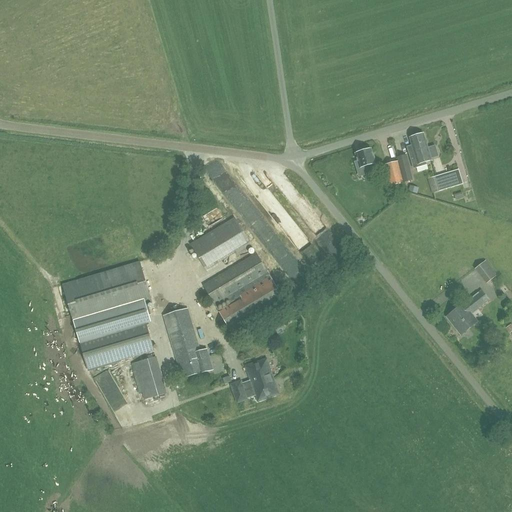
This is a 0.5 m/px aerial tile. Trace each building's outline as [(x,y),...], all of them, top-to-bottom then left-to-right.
[(424,133),(410,138),(412,145),(414,151),(420,150),(420,154),(424,153),(427,162),(432,160),(424,133)] [(407,147),(414,168),(426,164),(426,162),(427,162),(424,153),(420,154),(420,150),(414,151),(412,145),(407,147)] [(375,163),(370,149),(356,154),(358,162),(355,163),(360,176),(368,174),(365,166),(375,163)] [(397,157),(398,161),(404,183),(405,183),(404,182),(413,180),(407,154),(397,157)] [(383,165),(388,186),(388,187),(404,183),(398,161),(383,165)] [(222,189),(236,181),(229,168),(214,176),(222,189)] [(459,169),(437,176),(436,176),(441,191),(463,184),(459,169)] [(436,176),(428,178),(432,193),(441,191),(436,176)] [(150,266),(142,238),(133,241),(141,268),(150,266)] [(208,270),(247,251),(242,241),(238,243),(236,239),(201,255),(208,270)] [(231,332),(284,300),(256,253),(203,285),(231,332)] [(139,262),(62,285),(73,321),(144,300),(145,304),(151,302),(139,262)] [(447,317),(461,335),(478,322),(471,314),(485,304),(478,294),(464,304),(447,317)] [(144,300),(73,321),(80,344),(146,325),(151,323),(145,304),(144,300)] [(188,309),(164,316),(176,358),(200,351),(188,309)] [(276,334),(288,327),(285,323),(274,330),(276,334)] [(80,344),(87,369),(153,350),(146,325),(80,344)] [(200,351),(176,358),(179,369),(181,368),(184,378),(212,370),(206,349),(200,351)] [(144,400),(167,393),(157,356),(133,363),(144,400)] [(254,388),(244,391),(241,382),(232,385),(238,402),(256,395),(258,401),(276,395),(271,382),(274,381),(266,359),(246,366),(254,388)] [(110,394),(125,429),(137,423),(116,372),(99,379),(106,396),(110,394)]
